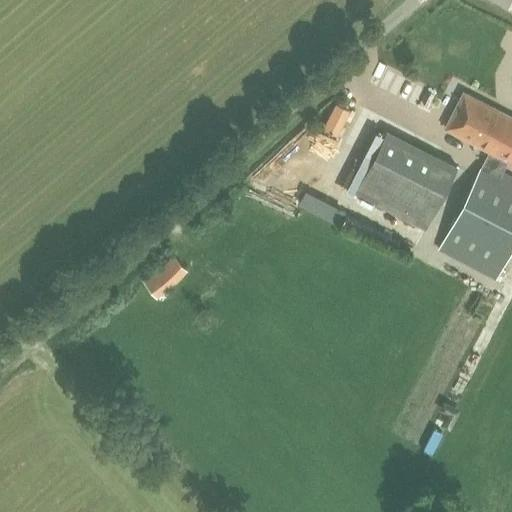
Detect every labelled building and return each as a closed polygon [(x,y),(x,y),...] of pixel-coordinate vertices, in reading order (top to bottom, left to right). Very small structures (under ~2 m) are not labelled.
[(511,116),(464,91),(445,127),(489,149),(508,159),(511,161),(511,116)] [(327,126),(343,132),(353,104),(337,99),(327,126)] [(456,165),(386,129),(354,191),(425,227),(456,165)] [(489,149),(439,248),(497,277),(511,246),(511,176),(502,171),(508,159),(489,149)] [(155,296),(188,270),(174,253),(142,279),(155,296)] [(438,511),(457,511),(447,499),(436,509),(438,511)]
